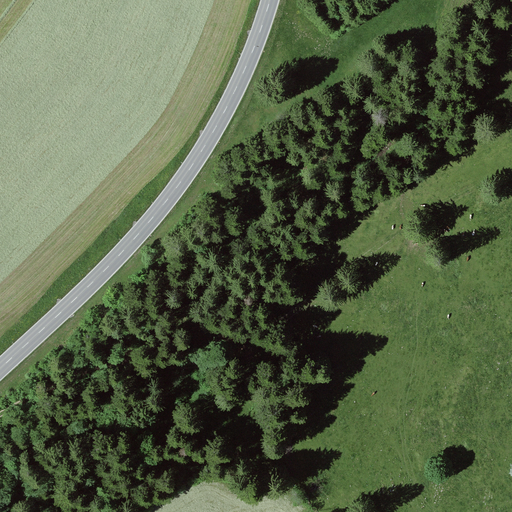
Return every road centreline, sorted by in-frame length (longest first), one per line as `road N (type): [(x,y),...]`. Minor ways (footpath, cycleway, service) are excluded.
road 1 (track): [(511,176),(425,213),(179,379),(57,428),(0,464)]
road 2 (primary): [(0,368),(161,205),(207,142),(269,0)]
